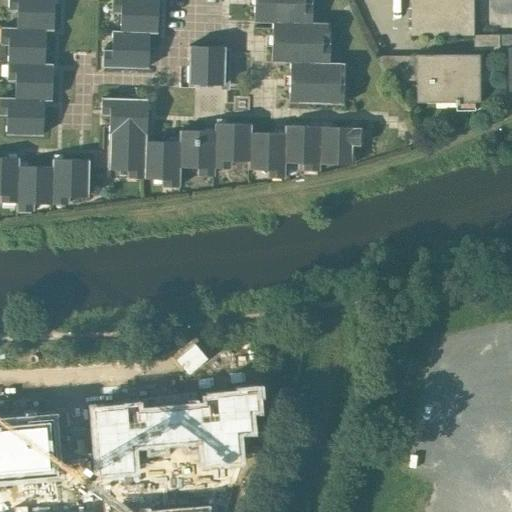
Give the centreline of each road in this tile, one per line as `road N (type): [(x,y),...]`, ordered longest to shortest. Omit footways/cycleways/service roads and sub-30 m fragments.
road 1 (residential): [(0,395),(281,357)]
road 2 (residential): [(202,8),(248,40),(247,103),(164,102),(166,37)]
